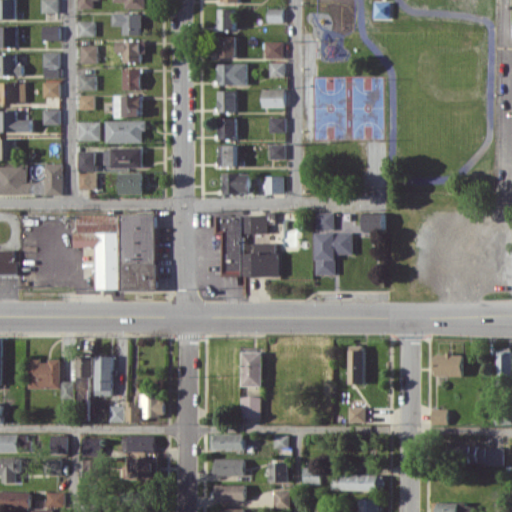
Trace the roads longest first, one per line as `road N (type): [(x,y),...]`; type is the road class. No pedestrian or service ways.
road 1 (residential): [(183,0),(185,511)]
road 2 (secondary): [(511,317),(0,315)]
road 3 (residential): [(411,317),(408,511)]
